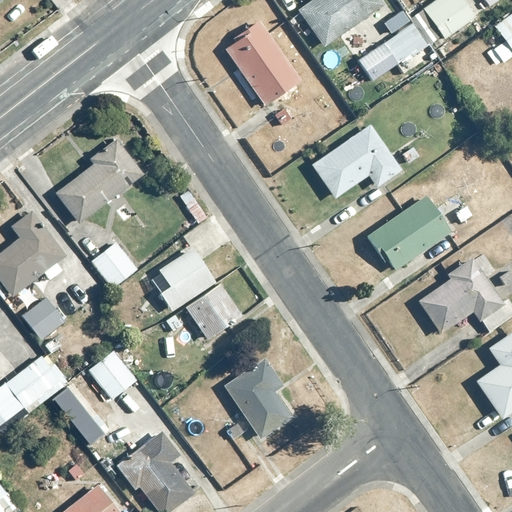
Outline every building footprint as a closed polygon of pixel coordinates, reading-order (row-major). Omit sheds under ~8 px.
[(382,0),(311,0),(298,10),(325,48),(387,6),(382,0)] [(472,16),(460,0),(425,0),(414,9),(437,41),(472,16)] [(494,0),(476,0),(483,8),(494,0)] [(511,8),(489,24),(498,37),(487,45),(500,63),(511,54),(511,8)] [(236,42),(226,49),(265,105),(302,80),(260,20),(233,38),(236,42)] [(408,55),(415,66),(431,56),(411,22),(378,41),(353,56),(367,80),(392,65),(408,55)] [(371,123),(311,165),(335,199),(369,176),(378,188),(403,170),(371,123)] [(94,164),(56,193),(79,224),(146,174),(118,137),(90,159),(94,164)] [(427,196),(367,237),(386,263),(389,261),(395,270),(452,232),(427,196)] [(121,198),(111,206),(124,222),(134,214),(121,198)] [(19,238),(0,252),(0,281),(12,297),(67,256),(33,210),(11,227),(19,238)] [(511,212),(502,220),(511,232),(511,212)] [(136,269),(114,241),(90,260),(112,288),(136,269)] [(194,248),(160,270),(170,287),(160,293),(173,312),(217,282),(194,248)] [(451,279),(418,301),(441,334),(474,312),(480,322),(506,305),(474,257),(448,274),(451,279)] [(220,283),(186,307),(208,339),(243,315),(220,283)] [(65,320),(45,293),(18,313),(39,340),(65,320)] [(174,312),(161,321),(170,334),(183,325),(174,312)] [(500,365),(475,381),(502,420),(511,413),(511,333),(489,349),(500,365)] [(136,380),(113,350),(88,369),(110,399),(136,380)] [(0,432),(45,398),(65,425),(75,417),(55,390),(67,381),(44,351),(15,373),(0,353),(0,432)] [(266,358),(225,386),(262,439),(293,417),(276,392),(285,386),(266,358)] [(163,430),(117,465),(136,490),(139,487),(158,511),(168,511),(194,493),(171,463),(181,455),(163,430)] [(73,455),(60,464),(72,482),(86,473),(73,455)] [(121,511),(98,483),(61,511),(121,511)]
